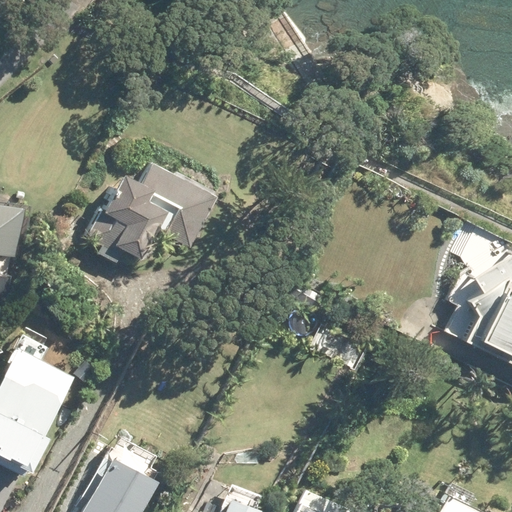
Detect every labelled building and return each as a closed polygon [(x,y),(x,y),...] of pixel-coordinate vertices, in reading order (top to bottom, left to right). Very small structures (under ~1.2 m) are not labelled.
[(215,197),(149,162),(137,185),(119,176),(103,207),(99,205),(82,237),(99,246),(96,252),(113,260),(119,249),(138,259),(154,228),(189,247),(215,197)] [(0,288),(2,277),(0,276),(0,254),(13,257),(20,210),(0,206),(0,288)] [(458,305),(445,332),(511,363),(511,257),(507,251),(470,277),(464,269),(457,273),(445,299),(458,305)] [(0,467),(20,477),(24,470),(29,472),(45,440),(36,435),(63,383),(27,364),(36,347),(17,337),(0,370),(0,467)] [(150,480),(153,474),(115,453),(112,460),(109,458),(79,511),(138,511),(155,483),(150,480)] [(473,511),(462,505),(468,494),(446,482),(429,511),(473,511)] [(257,511),(227,500),(221,511),(257,511)]
